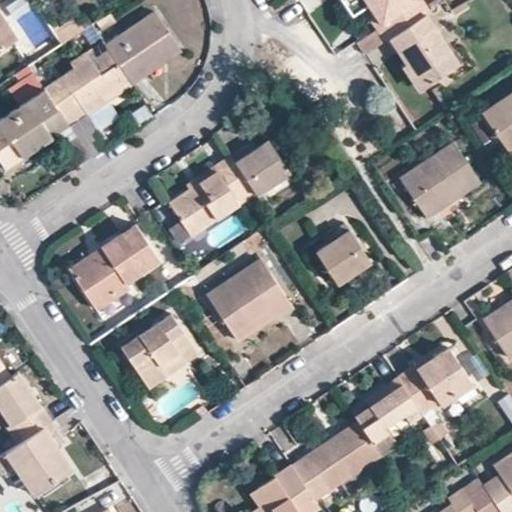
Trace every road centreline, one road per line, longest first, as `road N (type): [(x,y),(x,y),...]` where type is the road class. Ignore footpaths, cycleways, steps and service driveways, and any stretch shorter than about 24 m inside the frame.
road 1 (residential): [(153,484),(511,240)]
road 2 (residential): [(0,254),(199,115),(228,71),(235,27)]
road 3 (residential): [(153,484),(0,258)]
road 4 (residential): [(235,27),(285,39),(361,111)]
